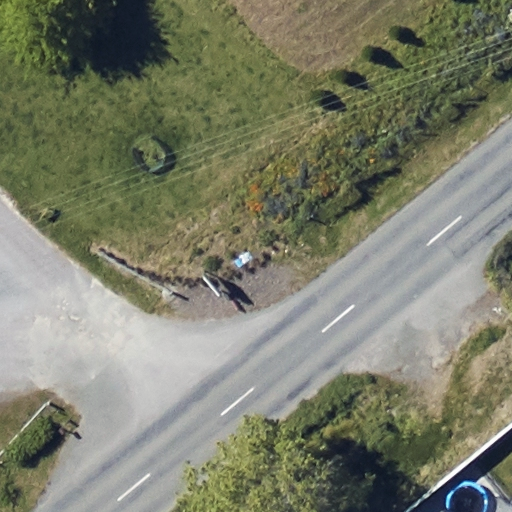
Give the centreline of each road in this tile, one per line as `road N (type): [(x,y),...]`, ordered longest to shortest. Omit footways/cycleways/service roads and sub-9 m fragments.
road 1 (tertiary): [(511,175),(102,511)]
road 2 (unknown): [(202,430),(88,301),(0,349)]
road 3 (unknown): [(371,290),(511,443)]
road 4 (unknown): [(88,301),(0,199)]
